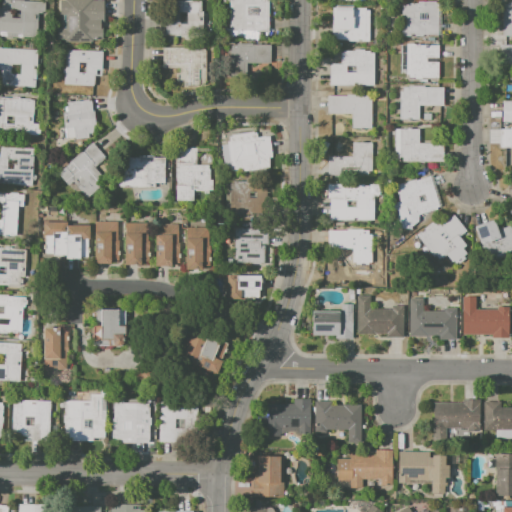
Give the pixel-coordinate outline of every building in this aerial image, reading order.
[(65,0),(92,0),(92,2),(104,2),(104,24),(101,24),(100,28),(104,28),(103,40),(92,40),(92,43),(65,43),(65,40),(58,40),(58,30),(65,30),(66,16),(60,16),(60,2),(65,2),(65,0)] [(234,0),(269,0),(269,31),(231,31),(230,1),(234,1),(234,0)] [(2,1),(46,3),(45,14),(38,14),(38,31),(47,32),(46,43),(1,41),(1,36),(0,35),(0,9),(2,9),(2,1)] [(168,2),(201,1),(201,13),(203,13),(203,34),(164,34),(164,20),(168,20),(168,2)] [(511,36),(511,2),(501,2),(500,36),(511,36)] [(406,3),(439,4),(439,36),(402,36),(403,6),(406,6),(406,3)] [(334,9),(366,9),(366,12),(370,11),(370,42),(349,42),(349,40),(334,40),(334,9)] [(233,45),(271,46),(270,64),(248,63),(247,79),(232,79),(233,45)] [(407,45),(440,46),(440,59),(428,58),(428,62),(440,62),(439,78),(423,78),(423,80),(410,79),(410,76),(407,76),(407,45)] [(501,46),(511,46),(511,79),(510,79),(510,65),(501,65),(501,46)] [(163,48),(206,48),(206,86),(184,87),(184,80),(178,81),(178,66),(163,67),(163,48)] [(0,49),(38,52),(35,88),(13,87),(14,80),(1,80),(2,68),(0,68),(0,49)] [(64,50),(103,52),(102,76),(95,76),(94,87),(65,85),(65,74),(63,74),(64,50)] [(343,52),(370,52),(370,54),(374,54),(374,86),(330,86),(330,65),(343,65),(343,52)] [(404,87),(444,88),(444,107),(424,106),(423,121),(403,121),(404,100),(400,100),(400,92),(404,92),(404,87)] [(328,97),(369,96),(369,101),(372,101),(372,130),(352,130),(351,113),(329,113),(328,97)] [(0,98),(34,101),(33,124),(39,125),(38,136),(0,134),(0,98)] [(67,103),(91,101),(92,111),(94,111),(96,126),(94,126),(94,133),(87,133),(87,139),(75,140),(74,128),(65,129),(63,114),(68,114),(67,103)] [(511,123),(503,123),(503,102),(511,102),(511,123)] [(501,130),(511,130),(511,149),(501,149),(501,130)] [(394,131),(418,131),(418,144),(443,144),(442,164),(394,164),(394,131)] [(230,138),(257,133),(258,139),(270,137),(273,159),(267,160),(269,169),(244,173),(243,168),(233,170),(229,144),(231,143),(230,138)] [(58,173),(93,143),(105,158),(95,167),(103,176),(96,182),(100,187),(87,199),(73,182),(69,186),(58,173)] [(353,144),(372,144),(372,172),(368,172),(368,176),(328,176),(328,157),(353,158),(353,144)] [(0,147),(34,149),(32,185),(0,183),(0,147)] [(177,149),(198,149),(198,165),(209,165),(209,180),(213,180),(213,191),(194,191),(194,200),(176,200),(177,149)] [(117,188),(156,188),(156,183),(165,183),(165,158),(128,158),(128,167),(124,167),(124,178),(117,178),(117,188)] [(397,187),(428,177),(439,208),(419,215),(419,222),(412,229),(402,229),(394,220),(397,219),(399,210),(394,211),(394,203),(401,201),(397,187)] [(235,182),(247,182),(247,180),(267,180),(266,214),(234,213),(235,182)] [(329,185),(378,186),(378,196),(374,196),(373,220),(331,220),(331,200),(329,200),(329,185)] [(0,192),(25,194),(24,207),(19,206),(18,237),(0,236),(0,220),(1,220),(2,205),(0,205),(0,192)] [(417,235),(437,220),(441,225),(455,215),(468,231),(458,239),(462,244),(440,261),(436,256),(434,258),(417,235)] [(476,226),(494,220),(498,231),(511,226),(511,249),(487,258),(476,226)] [(65,259),(53,259),(53,249),(42,249),(42,222),(66,222),(66,227),(65,259)] [(95,222),(117,222),(117,261),(110,261),(110,264),(95,264),(95,222)] [(125,222),(147,223),(146,260),(138,260),(138,264),(124,264),(125,222)] [(154,224),(178,224),(178,262),(171,262),(171,267),(154,267),(154,224)] [(66,227),(87,227),(88,259),(65,259),(66,227)] [(185,228),(209,227),(210,270),(197,271),(197,265),(185,266),(185,228)] [(236,229),(268,230),(268,244),(261,244),(261,247),(265,247),(264,265),(235,264),(236,229)] [(329,231),(368,230),(369,235),(373,235),(373,263),(354,263),(354,250),(329,250),(329,231)] [(0,248),(25,250),(23,286),(0,284),(0,248)] [(225,275),(263,274),(264,290),(258,290),(259,300),(226,301),(225,275)] [(0,294),(7,295),(7,297),(26,297),(25,308),(23,307),(22,333),(0,332),(0,294)] [(358,296),(371,297),(371,310),(392,310),(392,306),(404,307),(404,339),(387,338),(387,334),(358,334),(358,296)] [(463,297),(476,297),(476,309),(498,310),(498,306),(510,306),(509,338),(492,338),(492,334),(463,334),(463,297)] [(410,299),(423,299),(423,311),(445,311),(445,308),(456,308),(456,340),(439,340),(439,336),(410,336),(410,299)] [(313,311),(342,311),(342,306),(354,306),(353,340),(339,340),(339,336),(313,336),(313,311)] [(92,326),(100,326),(100,310),(126,310),(126,333),(125,339),(124,344),(121,348),(116,349),(113,348),(108,348),(108,352),(100,352),(100,347),(93,347),(92,326)] [(194,366),(180,359),(183,353),(174,349),(186,324),(207,334),(194,366)] [(41,327),(65,327),(66,370),(54,370),(53,361),(41,361),(41,327)] [(207,334),(228,344),(220,361),(222,362),(216,376),(194,366),(207,334)] [(0,342),(21,344),(19,381),(0,380),(0,342)] [(134,354),(151,354),(150,387),(134,387),(134,362),(134,354)] [(66,402),(91,402),(91,396),(106,396),(105,438),(93,438),(93,442),(66,442),(66,402)] [(268,404),(294,404),(294,400),(311,400),(311,436),(298,436),(298,429),(280,429),(280,437),(268,437),(268,404)] [(434,403),(463,404),(463,400),(481,400),(481,433),(470,433),(470,428),(447,428),(447,441),(434,441),(434,403)] [(14,401),(51,402),(49,441),(28,440),(28,436),(12,436),(14,401)] [(315,402),(332,402),(332,406),(361,406),(361,441),(348,441),(348,430),(326,430),(326,433),(316,433),(316,424),(315,424),(315,402)] [(484,402),(501,402),(501,407),(511,407),(511,429),(499,429),(499,431),(484,431),(484,402)] [(114,407),(123,407),(123,403),(146,404),(146,409),(150,409),(149,444),(122,444),(122,440),(113,440),(114,407)] [(161,403),(197,404),(196,436),(183,436),(182,443),(160,443),(161,403)] [(338,460),(351,460),(351,455),(376,456),(376,450),(393,451),(393,482),(382,482),(382,480),(363,480),(363,489),(350,489),(350,480),(338,480),(338,460)] [(399,452),(429,452),(429,458),(433,458),(433,456),(445,456),(445,466),(450,466),(449,479),(447,479),(446,487),(444,487),(444,494),(432,494),(432,481),(411,481),(411,484),(399,484),(399,452)] [(497,455),(511,455),(511,497),(497,497),(497,455)] [(255,457),(285,457),(284,498),(253,498),(253,481),(255,481),(255,457)] [(15,511),(53,511),(54,505),(16,503),(15,511)]
